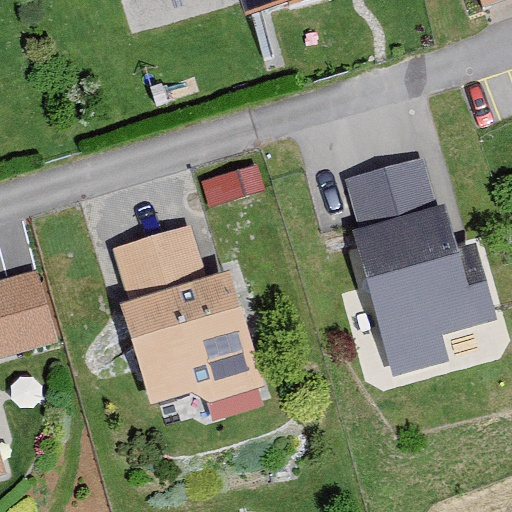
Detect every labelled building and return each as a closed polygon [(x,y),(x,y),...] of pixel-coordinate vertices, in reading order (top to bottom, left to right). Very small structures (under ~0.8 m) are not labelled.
[(229,0),(236,23),(323,0),(229,0)] [(511,0),(478,0),(484,17),(511,8),(511,0)] [(432,159),(344,182),(395,369),(443,356),(438,337),(502,319),(481,239),(455,246),(432,159)] [(254,163),(206,176),(213,204),(262,191),(254,163)] [(212,214),(103,242),(147,412),(256,384),(212,214)] [(36,263),(0,272),(0,360),(58,345),(36,263)] [(0,447),(0,480),(9,478),(0,447)]
